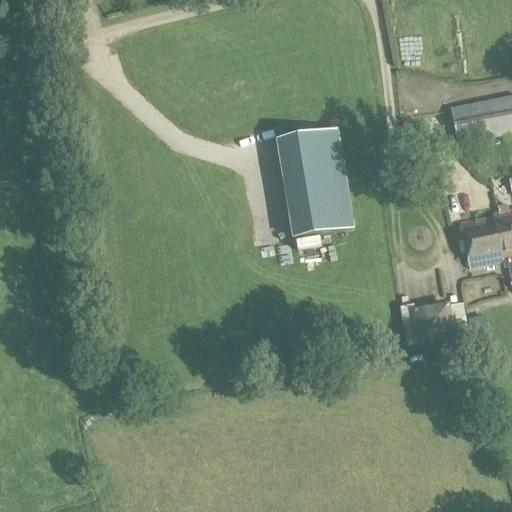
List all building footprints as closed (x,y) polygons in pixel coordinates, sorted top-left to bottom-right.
[(511,97),(451,110),(458,147),(511,137),(511,97)] [(338,134),(279,144),(295,242),(354,232),(338,134)] [(492,219),(491,219),(501,264),(505,264),(507,271),(511,270),(511,275),(511,277),(510,278),(511,289),(511,213),(508,214),(507,207),(498,209),(499,215),(491,217),(492,219)] [(491,219),(461,226),(470,271),(501,264),(491,219)] [(371,297),(380,295),(372,262),(363,264),(371,297)] [(453,308),(416,316),(422,348),(423,352),(457,345),(461,345),(453,308)] [(483,319),(472,322),(476,345),(488,344),(483,319)]
